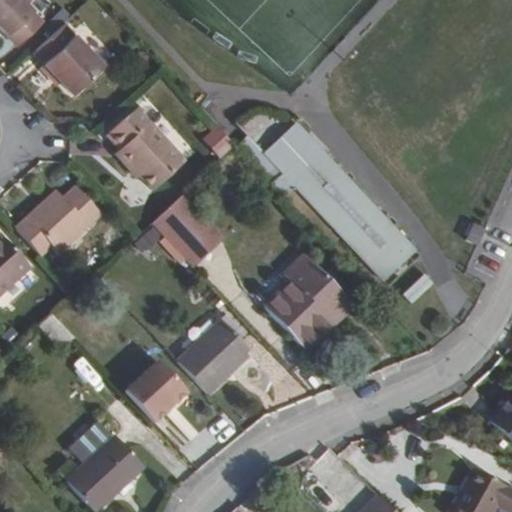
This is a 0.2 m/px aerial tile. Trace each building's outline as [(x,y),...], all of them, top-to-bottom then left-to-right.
[(0,0),(0,25),(5,31),(3,33),(14,44),(40,20),(24,2),(26,0),(0,0)] [(101,64),(61,21),(31,51),(70,92),(101,64)] [(134,106),(103,134),(117,149),(114,152),(135,176),(138,173),(152,187),(181,160),(134,106)] [(263,151),(292,181),(322,151),(294,121),(263,151)] [(202,144),(222,160),(235,143),(215,127),(202,144)] [(235,144),(281,192),(292,181),(263,151),(246,133),(235,144)] [(322,151),(292,181),(386,281),(418,251),(322,151)] [(56,185),(14,223),(39,251),(50,242),(56,249),(99,210),(74,182),(62,193),(56,185)] [(148,220),(190,264),(220,235),(180,191),(148,220)] [(474,219),(467,236),(476,241),(484,224),(474,219)] [(146,256),(163,237),(151,227),(134,246),(146,256)] [(0,289),(30,262),(0,229),(0,289)] [(282,271),(255,295),(300,343),(327,318),(329,320),(348,302),(295,245),(275,263),(282,271)] [(424,275),(402,297),(412,306),(434,285),(424,275)] [(49,311),(38,321),(60,345),(72,335),(49,311)] [(221,317),(237,334),(242,329),(226,312),(221,317)] [(177,358),(205,388),(249,347),(237,334),(221,317),(177,358)] [(122,387),(153,420),(166,408),(164,405),(171,398),(174,401),(187,389),(156,356),(122,387)] [(91,368),(81,376),(106,403),(115,395),(91,368)] [(511,389),(489,415),(511,435),(511,389)] [(164,405),(166,408),(174,401),(171,398),(164,405)] [(84,462),(113,434),(100,419),(70,446),(84,462)] [(141,464),(113,434),(84,462),(66,478),(94,507),(141,464)] [(441,506),(451,511),(483,511),(492,499),(511,510),(511,484),(468,460),(441,506)] [(271,511),(253,487),(228,508),(230,511),(245,511),(252,507),(256,511),(271,511)] [(395,511),(375,491),(353,511),(395,511)]
